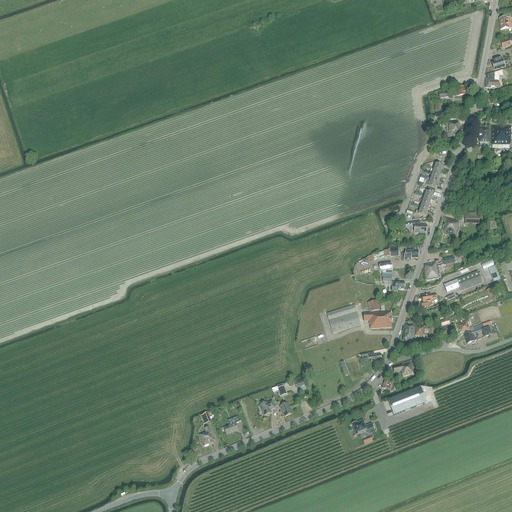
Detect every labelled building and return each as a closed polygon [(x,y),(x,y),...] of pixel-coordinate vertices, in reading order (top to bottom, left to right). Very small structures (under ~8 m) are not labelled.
[(499,19),(501,30),(509,29),(508,22),(510,22),(510,18),(499,19)] [(501,43),(503,49),(511,46),(510,44),(511,42),(511,38),(511,39),(501,43)] [(494,71),(505,67),(503,60),(502,61),(501,58),(493,60),(494,63),(492,64),(494,71)] [(503,70),(494,73),(487,75),(487,79),(486,79),(485,89),(491,89),(491,88),(498,88),(499,88),(500,88),(500,85),(499,85),(499,82),(494,82),(494,75),(503,72),(503,70)] [(453,97),(458,96),(466,95),(465,90),(464,90),(464,86),(457,87),(458,91),(453,91),(453,93),(452,93),(453,97)] [(448,93),(449,92),(449,89),(445,89),(445,93),(439,93),(439,99),(448,98),(448,93)] [(486,106),(493,104),(491,95),(484,97),(486,106)] [(504,111),(506,110),(506,107),(504,107),(504,108),(496,109),(498,120),(505,118),(504,111)] [(462,135),(463,128),(461,128),(461,125),(458,125),(457,122),(446,124),(447,138),(462,135)] [(510,149),(509,145),(510,141),(511,140),(511,127),(491,127),(491,145),(492,145),(492,149),(490,149),(490,152),(493,152),(493,149),(510,149)] [(479,130),(479,143),(490,143),(490,130),(479,130)] [(434,169),(441,172),(443,166),(436,164),(434,169)] [(439,178),(441,172),(434,169),(433,173),(430,172),(429,174),(432,175),(439,178)] [(437,184),(439,178),(432,175),(430,181),(437,184)] [(435,189),(437,184),(430,181),(427,187),(435,189)] [(424,197),(431,200),(433,194),(426,192),(424,197)] [(429,206),(431,200),(424,197),(423,201),(420,200),(420,202),(422,203),(429,206)] [(427,211),(429,206),(422,203),(420,209),(427,211)] [(425,217),(427,211),(420,209),(419,212),(416,211),(415,214),(418,215),(425,217)] [(479,225),(479,222),(482,222),(482,214),(466,214),(465,224),(479,225)] [(459,222),(452,221),(446,219),(442,232),(456,236),(459,222)] [(396,224),(397,224),(397,225),(402,224),(402,226),(405,225),(405,229),(409,229),(410,228),(414,228),(414,234),(426,234),(426,225),(420,225),(420,222),(405,224),(405,222),(401,223),(399,223),(396,224)] [(418,248),(406,248),(406,251),(405,251),(405,254),(404,254),(404,261),(411,261),(411,259),(418,259),(418,251),(418,248)] [(399,249),(390,250),(390,257),(399,257),(399,249)] [(454,257),(443,259),(444,261),(442,261),(442,264),(444,264),(445,266),(455,264),(454,257)] [(481,265),(483,270),(495,266),(492,260),(481,265)] [(426,281),(440,278),(437,263),(424,266),(425,270),(424,270),(426,281)] [(488,269),(493,282),(501,280),(495,266),(488,269)] [(475,287),(483,284),(478,272),(451,283),(444,285),(447,293),(459,288),(461,292),(465,291),(475,287)] [(383,282),(390,283),(391,283),(391,282),(392,275),(384,274),(383,282)] [(398,290),(404,290),(404,283),(392,282),(392,292),(398,292),(398,290)] [(491,289),(486,291),(489,299),(495,297),(491,289)] [(437,299),(436,295),(431,296),(431,295),(422,296),(423,303),(422,303),(421,304),(422,306),(423,307),(428,306),(428,303),(432,302),(431,300),(437,299)] [(367,303),(368,308),(369,314),(363,314),(364,322),(369,322),(369,325),(370,325),(370,329),(392,329),(391,313),(380,313),(378,301),(376,301),(375,297),(372,297),(373,302),(367,303)] [(354,305),(326,314),(333,334),(360,326),(354,305)] [(491,325),(490,322),(486,323),(482,325),(473,328),(473,327),(470,328),(467,321),(459,325),(456,325),(459,334),(463,333),(464,335),(491,325)] [(414,335),(414,327),(413,327),(413,326),(405,326),(405,336),(404,339),(413,340),(413,335),(414,335)] [(414,335),(414,337),(418,337),(418,338),(424,338),(424,330),(424,326),(414,326),(414,327),(414,335)] [(489,327),(481,330),(482,332),(484,337),(492,334),(489,327)] [(475,341),(473,335),(482,332),(481,330),(481,329),(464,335),(467,344),(470,343),(471,344),(474,343),(474,341),(475,341)] [(374,352),(373,352),(361,354),(362,358),(362,360),(368,359),(368,357),(370,357),(371,362),(382,360),(381,354),(374,355),(374,352)] [(412,371),(413,370),(411,361),(401,364),(402,366),(393,368),(394,374),(401,372),(402,377),(413,374),(412,371)] [(345,376),(349,375),(344,362),(340,363),(345,376)] [(294,383),(296,389),(305,386),(303,380),(294,383)] [(384,382),(382,389),(390,391),(392,392),(395,385),(393,384),(384,382)] [(420,388),(388,401),(394,416),(426,403),(420,388)] [(264,416),(271,413),(270,410),(275,408),(272,401),(267,403),(260,405),(264,416)] [(292,414),(288,403),(280,407),(284,417),(292,414)] [(207,424),(211,422),(207,413),(203,414),(203,415),(201,416),(205,424),(207,423),(207,424)] [(232,424),(224,428),(226,435),(238,431),(235,424),(239,422),(237,417),(230,419),(232,424)] [(356,423),(352,425),(356,436),(367,431),(368,432),(374,430),(372,424),(366,427),(363,421),(357,423),(356,423)] [(215,441),(209,427),(204,429),(205,432),(199,435),(204,447),(209,445),(212,443),(212,442),(215,441)]
